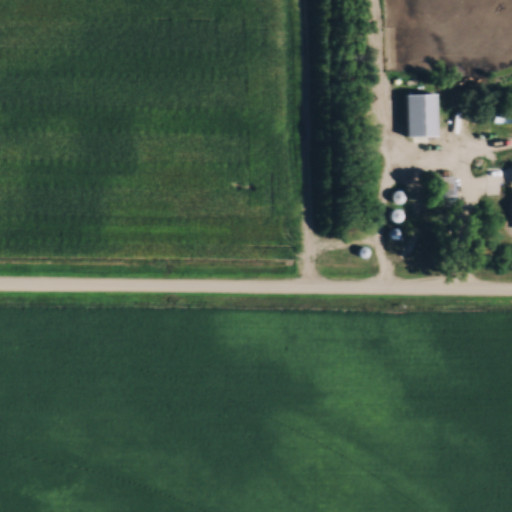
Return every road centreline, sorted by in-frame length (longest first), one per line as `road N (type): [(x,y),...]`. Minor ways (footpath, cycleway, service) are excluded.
road 1 (residential): [(511,290),(0,287)]
road 2 (residential): [(387,290),(377,239),(372,0)]
